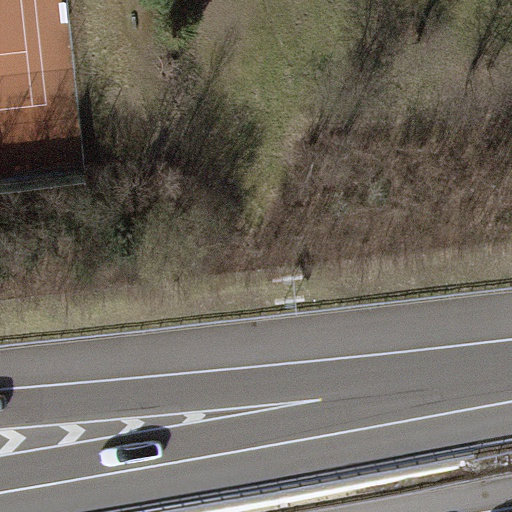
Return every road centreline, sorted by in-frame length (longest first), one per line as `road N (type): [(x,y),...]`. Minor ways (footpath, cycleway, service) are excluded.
road 1 (motorway): [(511,391),(220,458),(0,493)]
road 2 (motorway): [(511,369),(413,368),(0,408)]
